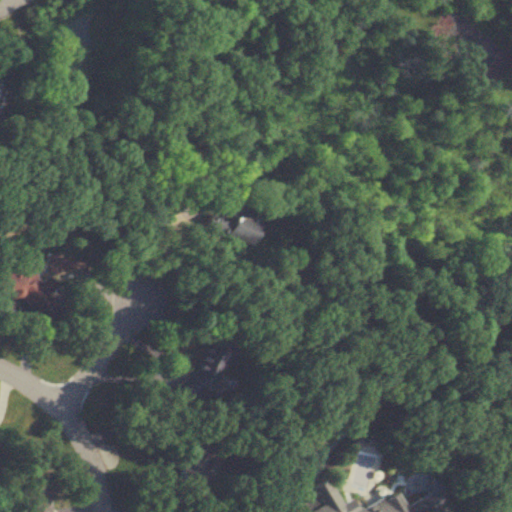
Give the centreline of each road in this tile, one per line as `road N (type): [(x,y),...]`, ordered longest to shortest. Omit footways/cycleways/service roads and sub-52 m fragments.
road 1 (residential): [(107,511),(90,455),(59,408),(0,373)]
road 2 (residential): [(59,408),(139,300)]
